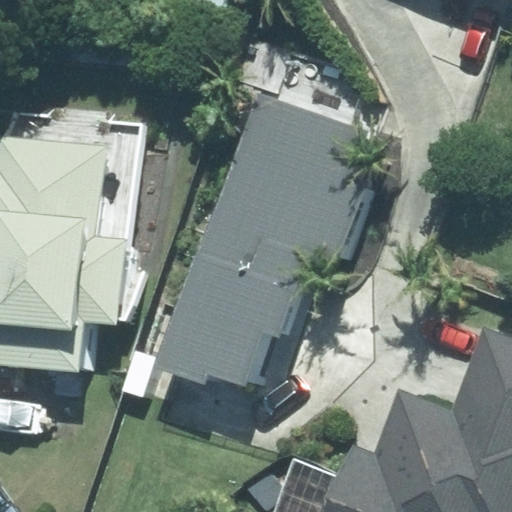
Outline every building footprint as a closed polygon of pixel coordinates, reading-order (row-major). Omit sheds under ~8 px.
[(278,0),(262,53),(294,64),(314,0),(278,0)] [(400,0),(403,17),(490,0),(400,0)] [(393,144),(259,91),(153,407),(248,439),(267,383),(285,389),(325,270),(348,278),(393,144)] [(0,193),(0,299),(13,301),(4,393),(111,404),(114,374),(121,374),(123,353),(150,355),(159,267),(130,265),(132,259),(119,259),(126,169),(21,158),(18,190),(1,188),(0,193)] [(393,454),(360,440),(330,511),(511,511),(511,343),(494,336),(464,409),(419,390),(393,454)]
